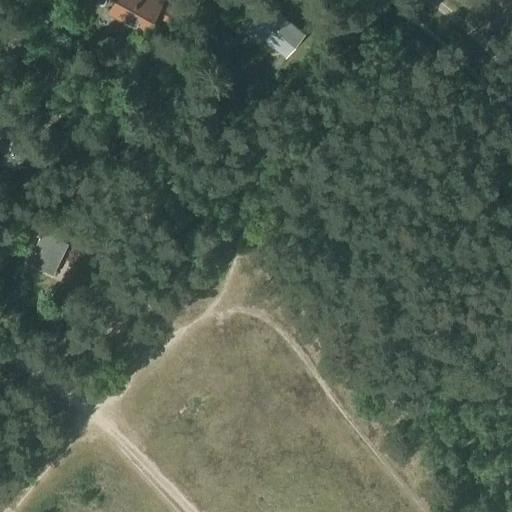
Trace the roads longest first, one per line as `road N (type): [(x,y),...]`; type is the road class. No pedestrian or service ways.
road 1 (track): [(8,511),(90,406),(225,259),(239,230)]
road 2 (track): [(178,313),(208,300),(244,304),(264,317),(420,511)]
road 3 (track): [(0,352),(65,384),(187,511)]
